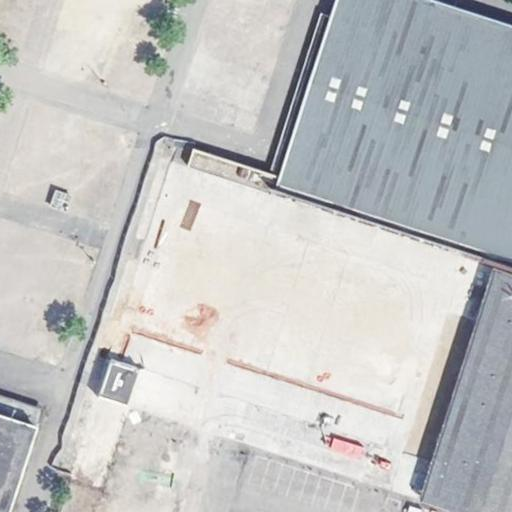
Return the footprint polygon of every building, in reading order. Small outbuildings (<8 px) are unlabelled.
[(280,189),(472,252),(511,264),(511,16),(458,0),(341,0),(338,12),(286,172),(280,189)] [(326,8),(275,168),(286,172),(338,12),(326,8)] [(394,488),(470,256),(472,252),(280,189),(286,172),(275,168),(200,145),(192,170),(173,163),(149,240),(142,263),(116,344),(100,395),(394,488)] [(149,240),(173,163),(161,160),(137,236),(149,240)] [(511,511),(511,268),(470,256),(394,488),(473,511),(511,511)] [(123,322),(142,263),(130,259),(111,318),(123,322)] [(100,395),(116,344),(104,340),(73,436),(86,439),(100,395)] [(0,511),(5,511),(34,427),(0,415),(0,511)]
